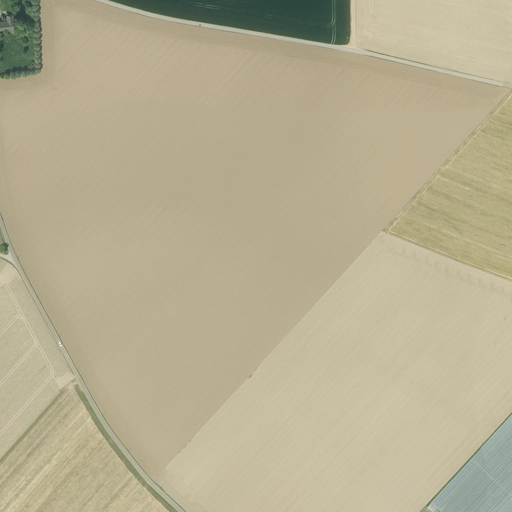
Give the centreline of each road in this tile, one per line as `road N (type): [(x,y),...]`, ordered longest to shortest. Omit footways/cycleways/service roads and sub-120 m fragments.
road 1 (unclassified): [(102,0),(511,86)]
road 2 (unclassified): [(0,215),(13,259),(103,424),(181,511)]
